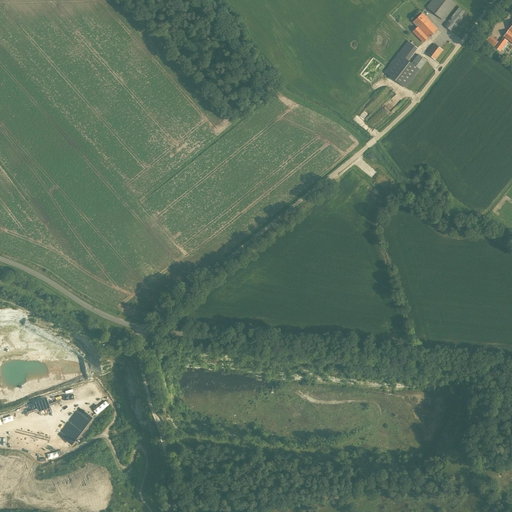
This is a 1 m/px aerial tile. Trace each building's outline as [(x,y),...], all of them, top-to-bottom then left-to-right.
[(431,0),(426,7),(443,21),(456,4),(451,0),(431,0)] [(444,26),(451,32),(466,13),(459,7),(444,26)] [(422,13),(413,22),(417,27),(412,31),(423,42),(437,29),(422,13)] [(511,25),(503,36),(511,42),(511,25)] [(508,41),(502,37),(495,47),(500,51),(502,49),(503,51),(508,44),(507,43),(508,41)] [(408,41),(399,53),(384,72),(406,88),(427,60),(418,53),(411,62),(408,60),(418,48),(408,41)] [(426,53),(435,60),(443,50),(434,43),(426,53)]
